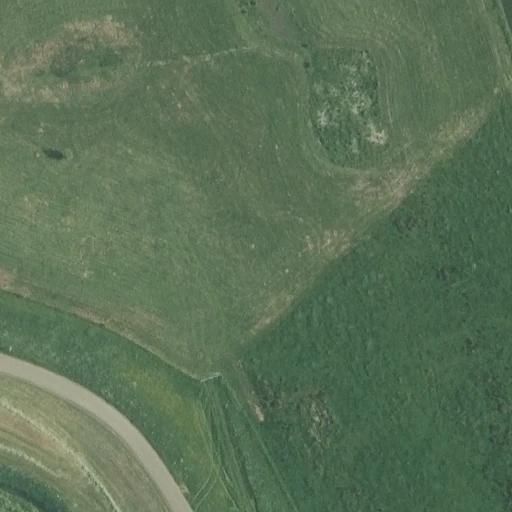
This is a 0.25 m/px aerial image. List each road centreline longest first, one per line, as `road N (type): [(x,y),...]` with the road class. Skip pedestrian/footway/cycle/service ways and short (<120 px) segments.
road 1 (tertiary): [(186,511),(150,449),(72,387),(0,365)]
road 2 (track): [(103,511),(67,437),(0,396)]
road 3 (track): [(207,379),(250,511)]
